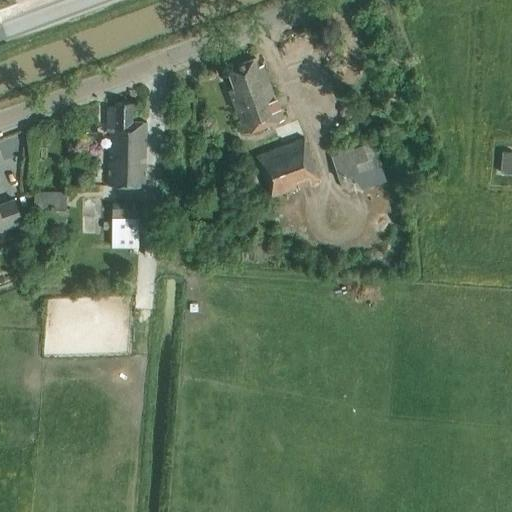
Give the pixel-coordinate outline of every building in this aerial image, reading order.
[(245,135),(270,125),(283,121),(263,66),(257,68),(254,59),(227,69),(235,89),(229,91),(245,135)] [(108,128),(108,186),(144,187),(146,122),(131,122),(132,104),(116,104),(116,108),(107,108),(106,128),(108,128)] [(85,136),(96,137),(96,126),(86,126),(85,136)] [(304,138),(255,156),(271,198),(319,180),(304,138)] [(331,157),(340,180),(381,165),(373,141),(331,157)] [(511,173),(511,152),(502,152),(500,173),(511,173)] [(66,215),(66,194),(34,193),(33,231),(66,232),(66,215)] [(0,204),(0,229),(22,221),(14,200),(0,204)] [(112,203),(112,218),(112,230),(112,242),(138,242),(139,203),(112,203)] [(103,221),(103,230),(112,230),(112,222),(103,221)]
